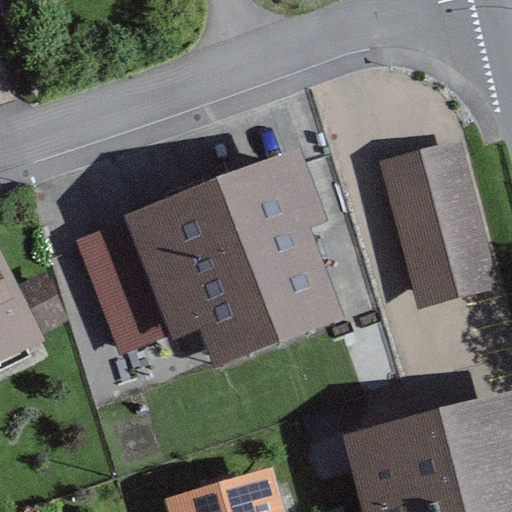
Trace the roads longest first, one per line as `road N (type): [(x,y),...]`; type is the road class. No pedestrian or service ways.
road 1 (residential): [(243,65),(0,147)]
road 2 (residential): [(436,0),(243,65)]
